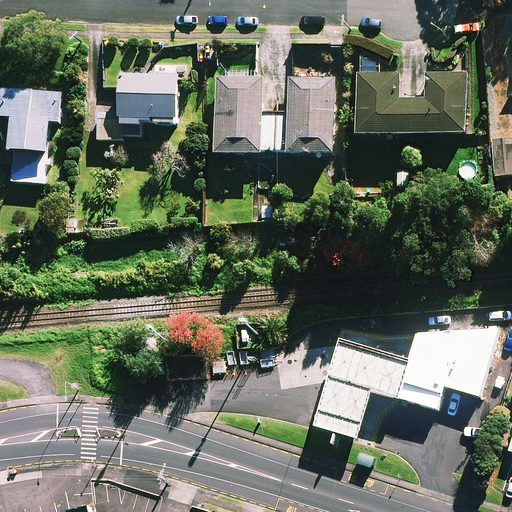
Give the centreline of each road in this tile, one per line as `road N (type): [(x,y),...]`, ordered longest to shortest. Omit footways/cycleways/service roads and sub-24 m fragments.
road 1 (residential): [(408,6),(0,3)]
road 2 (secondary): [(0,440),(59,433),(140,440),(377,511)]
